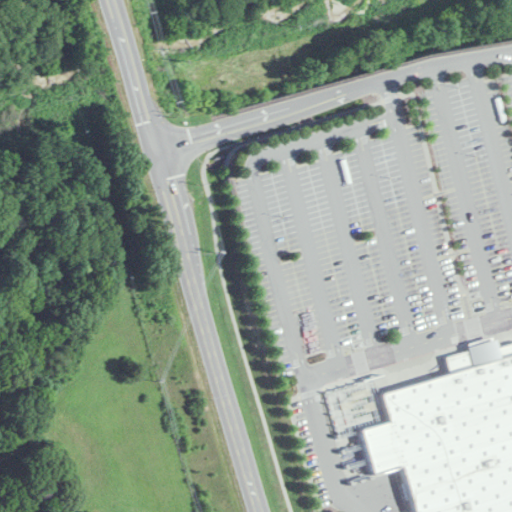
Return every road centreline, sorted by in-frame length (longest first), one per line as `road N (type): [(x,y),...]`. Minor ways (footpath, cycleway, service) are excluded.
road 1 (trunk): [(258,511),(108,0)]
road 2 (residential): [(151,146),(418,70),(511,54)]
